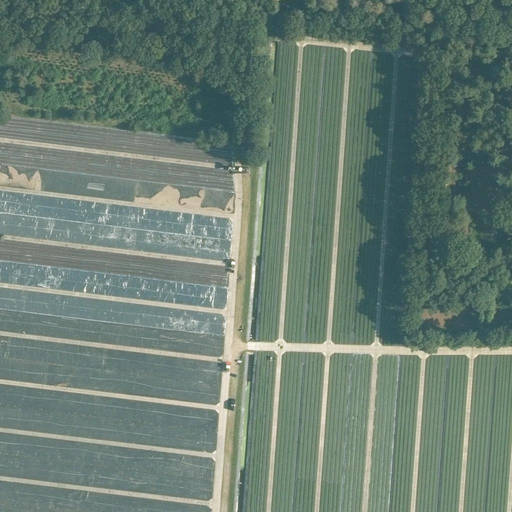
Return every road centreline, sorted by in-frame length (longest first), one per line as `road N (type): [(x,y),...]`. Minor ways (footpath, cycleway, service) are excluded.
road 1 (track): [(227,511),(246,209),(244,0)]
road 2 (track): [(278,0),(511,34)]
